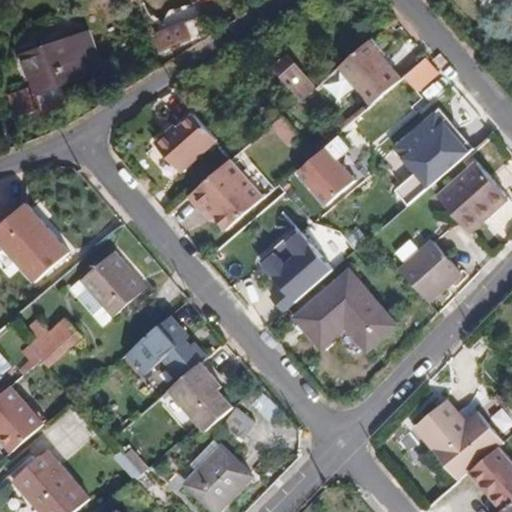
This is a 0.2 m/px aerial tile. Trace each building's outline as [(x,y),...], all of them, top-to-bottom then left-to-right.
[(160,49),(206,34),(200,16),(154,32),(160,49)] [(74,80),(100,71),(86,32),(40,49),(40,50),(21,57),(35,95),(28,97),(25,91),(9,97),(17,118),(45,108),(47,114),(67,107),(59,85),(74,79),(74,80)] [(402,79),(370,42),(340,67),(373,105),(384,95),(389,91),(394,86),(402,79)] [(316,88),(288,54),(274,66),(302,100),(316,88)] [(401,94),(412,85),(419,92),(440,73),(427,58),(402,79),(394,86),(401,94)] [(401,94),(394,86),(389,91),(396,99),(401,94)] [(381,114),(397,100),(396,99),(389,91),(384,95),(373,105),(381,114)] [(271,116),(261,104),(252,113),(262,124),(271,116)] [(427,187),(476,152),(444,107),(394,143),(427,187)] [(181,172),(218,141),(195,115),(180,127),(173,134),(171,131),(156,144),(181,172)] [(301,138),(284,116),(273,125),(279,132),(291,146),(301,138)] [(173,134),(180,127),(178,125),(171,131),(173,134)] [(273,137),(279,132),(273,125),(267,130),(273,137)] [(353,132),(349,128),(344,131),(348,136),(353,132)] [(350,150),(353,148),(344,137),(332,147),(330,145),(300,171),(328,205),(346,189),(328,169),(344,155),(350,150)] [(348,160),(354,155),(350,150),(344,155),(348,160)] [(226,231),(264,198),(231,161),(190,196),(205,214),(209,210),(216,219),(226,231)] [(479,216),(505,193),(478,162),(439,197),(471,233),(484,221),(479,216)] [(412,202),(427,187),(414,174),(399,190),(412,202)] [(484,221),(510,198),(505,193),(479,216),(484,221)] [(29,205),(0,229),(0,241),(37,284),(71,253),(29,205)] [(216,219),(209,210),(205,214),(212,223),(216,219)] [(273,297),(286,312),(335,270),(303,232),(289,243),(299,255),(288,264),(278,253),(265,264),(284,287),(273,297)] [(463,273),(434,241),(402,270),(430,302),(463,273)] [(148,289),(116,252),(83,280),(115,317),(148,289)] [(398,325),(352,272),(298,318),(323,346),(347,325),(369,350),(398,325)] [(115,317),(83,280),(72,289),(104,326),(115,317)] [(165,358),(183,380),(202,363),(207,358),(171,317),(129,353),(146,374),(165,358)] [(49,367),(83,336),(68,318),(52,333),(39,320),(31,329),(41,339),(33,347),(43,360),(44,361),(49,367)] [(43,360),(33,347),(25,353),(32,361),(22,370),(26,376),(43,360)] [(15,366),(0,348),(0,370),(4,375),(15,366)] [(171,390),(208,431),(234,408),(219,390),(223,386),(202,363),(183,380),(171,390)] [(122,384),(112,372),(79,399),(89,411),(98,403),(122,384)] [(140,405),(122,384),(98,403),(116,425),(140,405)] [(0,447),(9,457),(46,424),(14,387),(0,399),(0,434),(5,440),(0,443),(0,447)] [(247,397),(238,408),(261,427),(271,415),(247,397)] [(461,427),(443,405),(438,409),(457,431),(461,427)] [(238,408),(226,424),(249,442),(261,427),(238,408)] [(500,447),(505,443),(478,412),(461,427),(457,431),(438,409),(415,428),(461,481),(471,472),(500,447)] [(199,472),(224,447),(216,440),(192,464),(199,472)] [(219,511),(254,476),(224,447),(199,472),(188,484),(216,511),(219,511)] [(511,460),(500,447),(471,472),(504,509),(511,502),(511,460)] [(77,511),(93,499),(51,450),(39,460),(28,469),(16,480),(43,511),(77,511)] [(126,467),(133,461),(122,450),(116,456),(126,467)] [(39,460),(35,455),(24,465),(28,469),(39,460)] [(144,474),(133,461),(126,467),(137,480),(144,474)] [(511,511),(511,502),(504,509),(501,511),(511,511)]
